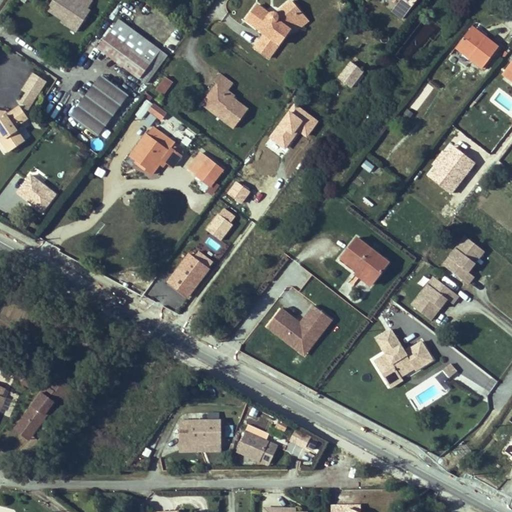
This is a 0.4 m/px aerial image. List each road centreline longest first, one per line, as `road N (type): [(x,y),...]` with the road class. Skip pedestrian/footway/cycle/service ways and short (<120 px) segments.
road 1 (secondary): [(504,511),(0,237)]
road 2 (residential): [(0,476),(353,477)]
road 3 (unknown): [(221,363),(319,242)]
